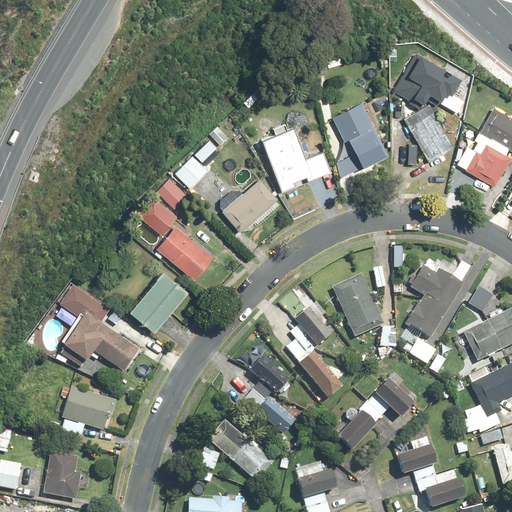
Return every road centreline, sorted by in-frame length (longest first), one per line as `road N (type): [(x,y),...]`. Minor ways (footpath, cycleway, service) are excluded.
road 1 (residential): [(511,249),(443,218),(387,217),(340,228),(265,273),(212,331),(167,405),(135,511)]
road 2 (motorway): [(92,0),(22,124),(0,181)]
